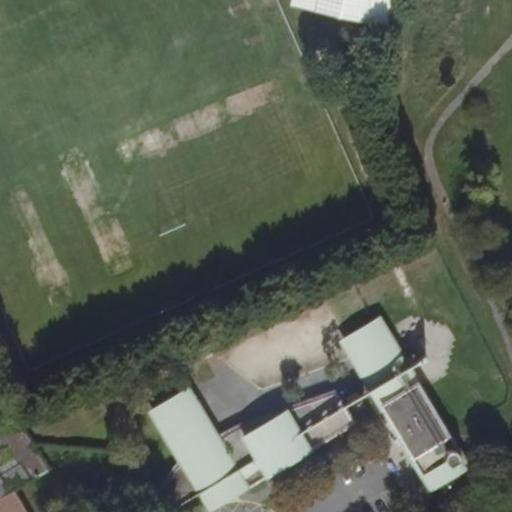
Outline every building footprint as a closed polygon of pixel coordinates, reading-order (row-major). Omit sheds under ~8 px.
[(430,490),(472,465),(452,432),(381,314),(373,318),(339,339),(379,405),(377,407),(394,434),(396,433),(430,490)] [(234,426),(215,438),(197,400),(194,402),(188,393),(179,395),(170,399),(163,404),(153,415),(159,424),(155,426),(181,463),(173,471),(169,477),(166,482),(162,490),(159,499),(158,506),(157,511),(166,511),(196,495),(206,511),(207,511),(355,424),(335,390),(234,426)] [(3,428),(34,479),(48,470),(18,419),(3,428)] [(0,477),(0,499),(13,491),(24,485),(17,473),(3,482),(0,477)] [(25,511),(13,491),(0,499),(0,511),(25,511)]
